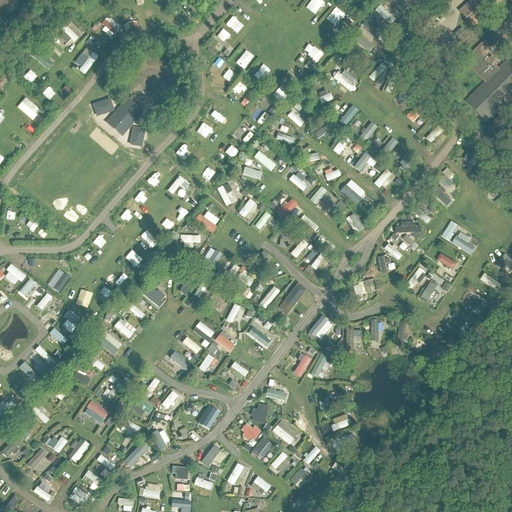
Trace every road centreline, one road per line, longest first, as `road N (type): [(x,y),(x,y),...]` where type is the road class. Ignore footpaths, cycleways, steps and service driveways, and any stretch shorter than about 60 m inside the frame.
road 1 (track): [(94,511),(128,479),(218,430),(332,264),(360,252),(359,236)]
road 2 (track): [(421,0),(397,22),(393,51),(407,79),(425,84),(445,123),(458,129),(359,236),(335,243),(332,264)]
road 3 (track): [(194,40),(203,84),(198,103),(72,245),(0,252)]
road 4 (track): [(229,0),(194,40),(150,36),(115,49),(2,180),(0,194)]
